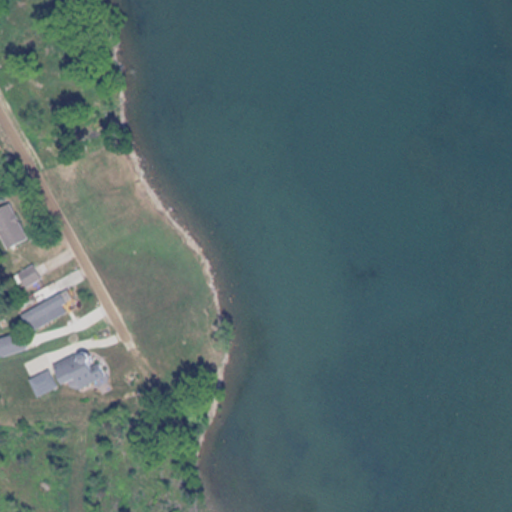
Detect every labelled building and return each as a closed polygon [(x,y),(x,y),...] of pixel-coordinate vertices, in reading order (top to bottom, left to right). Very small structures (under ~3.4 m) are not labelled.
[(0,208),(0,230),(10,249),(30,238),(11,202),(0,208)] [(21,272),(25,288),(42,282),(38,267),(21,272)] [(71,312),(62,294),(23,314),(32,332),(71,312)] [(0,349),(2,357),(31,351),(26,331),(0,337),(0,349)] [(107,377),(100,362),(96,364),(90,351),(31,376),(39,396),(76,380),(80,388),(107,377)]
